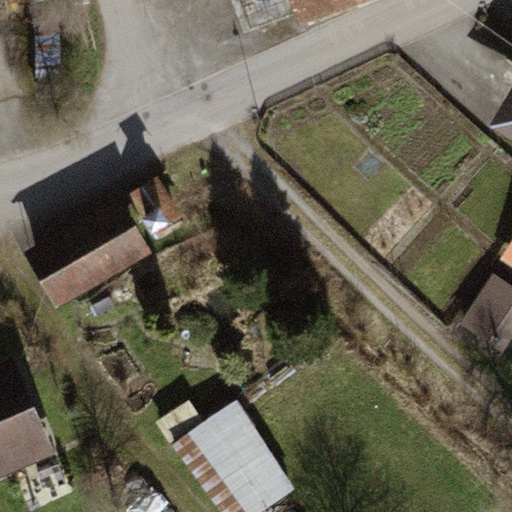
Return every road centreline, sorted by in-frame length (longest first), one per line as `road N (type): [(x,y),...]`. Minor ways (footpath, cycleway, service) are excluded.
road 1 (track): [(511,411),(191,110)]
road 2 (residential): [(191,110),(431,0)]
road 3 (residential): [(0,195),(106,159),(191,110)]
